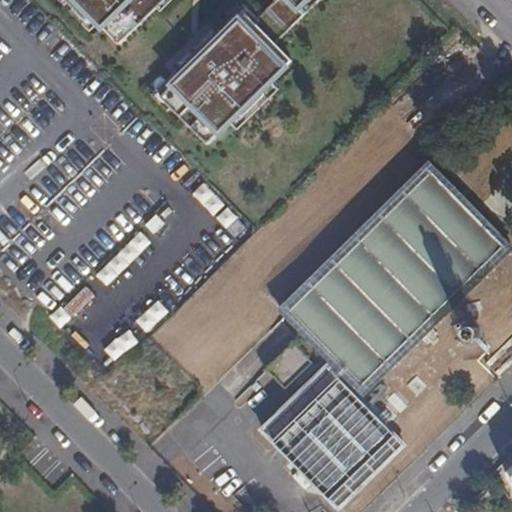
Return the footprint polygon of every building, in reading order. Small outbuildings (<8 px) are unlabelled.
[(72,0),(119,47),(165,0),(72,0)] [(283,0),(254,28),(245,19),(171,91),(220,142),(299,65),(283,47),(331,0),(283,0)] [(365,385),(501,251),(428,177),(291,312),(365,385)] [(285,390),(311,364),(294,345),(267,371),(285,390)] [(329,430),(359,400),(328,369),(270,424),(320,475),(346,449),(329,430)]
